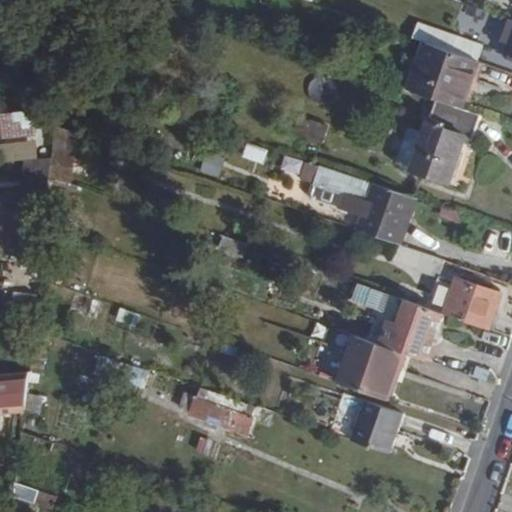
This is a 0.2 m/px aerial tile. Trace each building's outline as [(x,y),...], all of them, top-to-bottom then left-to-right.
[(0,0),(0,42),(12,41),(8,0),(0,0)] [(319,37),(289,29),(284,43),(314,52),(319,37)] [(437,98),(465,108),(481,61),(425,42),(409,88),(437,98)] [(81,84),(61,81),(59,105),(59,107),(78,109),(81,84)] [(477,112),(465,108),(437,98),(430,118),(425,132),(408,127),(396,163),(413,169),(412,171),(451,185),(468,133),(475,135),(481,114),(477,112)] [(93,107),(92,128),(119,136),(124,117),(93,107)] [(37,134),(35,110),(0,113),(0,116),(2,138),(37,134)] [(297,155),(317,162),(330,125),(298,114),(292,132),(303,136),(297,155)] [(79,133),(56,125),(53,156),(51,176),(73,183),(79,133)] [(239,158),(261,165),(265,150),(243,143),(239,158)] [(6,201),(7,211),(41,207),(47,206),(52,157),(24,160),(21,199),(17,199),(6,201)] [(400,244),(401,244),(411,216),(403,213),(410,194),(372,181),(321,164),(313,185),(343,195),(367,203),(362,217),(358,229),(400,244)] [(418,197),(410,194),(403,213),(411,216),(418,197)] [(338,209),(362,217),(367,203),(343,195),(338,209)] [(0,241),(13,241),(44,237),(45,227),(48,206),(47,206),(41,207),(7,211),(0,211),(0,241)] [(44,237),(13,241),(14,263),(42,260),(44,237)] [(220,238),(216,254),(241,260),(245,243),(220,238)] [(446,259),(401,244),(400,244),(395,258),(416,265),(414,269),(439,278),(440,275),(446,259)] [(446,313),(491,329),(504,291),(458,274),(456,281),(445,312),(446,313)] [(439,278),(429,307),(445,312),(456,281),(440,275),(439,278)] [(381,344),(405,351),(429,360),(446,313),(445,312),(429,307),(367,286),(400,297),(392,319),(390,319),(381,344)] [(9,311),(37,308),(38,294),(14,291),(13,301),(10,301),(9,311)] [(37,308),(9,311),(20,312),(17,333),(33,335),(37,308)] [(322,375),(339,381),(355,335),(338,328),(322,375)] [(355,335),(339,381),(338,382),(389,399),(405,351),(381,344),(355,335)] [(100,354),(94,371),(145,389),(151,371),(100,354)] [(0,412),(25,410),(30,369),(0,372),(0,412)] [(201,388),(198,395),(254,415),(257,407),(201,388)] [(247,434),(254,415),(198,395),(185,390),(180,407),(191,411),(190,414),(247,434)] [(365,400),(352,440),(391,453),(405,413),(365,400)] [(37,437),(40,415),(25,411),(23,431),(37,437)] [(17,482),(24,484),(39,489),(45,473),(33,469),(32,473),(21,470),(17,482)] [(17,482),(16,498),(54,509),(59,496),(39,489),(24,484),(17,482)]
